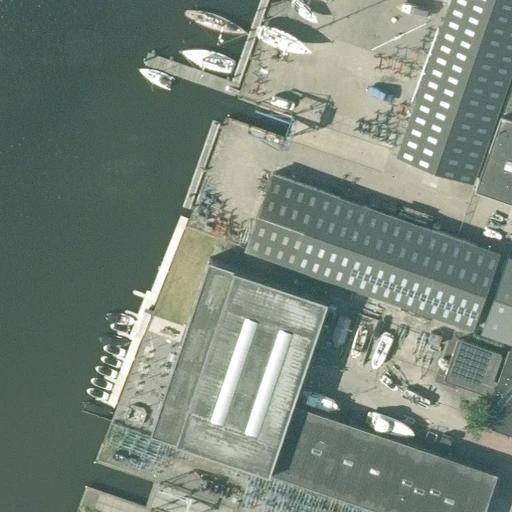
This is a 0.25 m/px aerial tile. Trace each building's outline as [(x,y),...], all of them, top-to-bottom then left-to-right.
[(511,0),(450,0),(397,153),(477,181),(474,189),(511,201),(511,0)] [(498,252),(271,172),(245,248),(471,327),(498,252)] [(511,255),(506,254),(479,331),(511,342),(511,255)] [(327,298),(234,266),(210,258),(150,430),(177,439),(391,511),(483,511),(497,472),(292,402),(327,298)] [(511,431),(511,348),(510,348),(499,380),(493,378),(502,354),(457,338),(443,377),(494,395),(491,402),(483,424),(491,427),(511,434),(511,431)]
